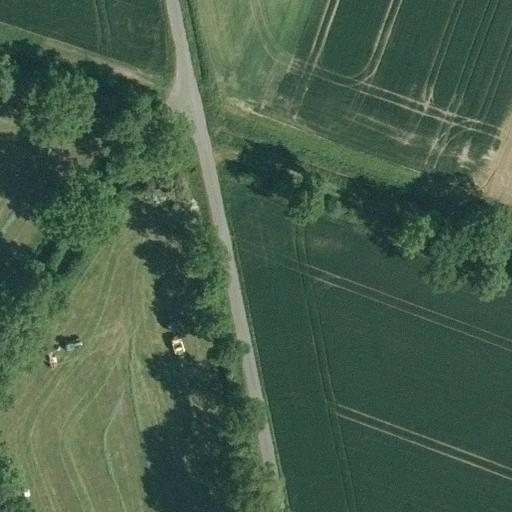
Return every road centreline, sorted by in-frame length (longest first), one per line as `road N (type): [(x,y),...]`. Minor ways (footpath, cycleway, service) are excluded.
road 1 (unclassified): [(282,511),(177,0)]
road 2 (track): [(208,149),(511,259)]
